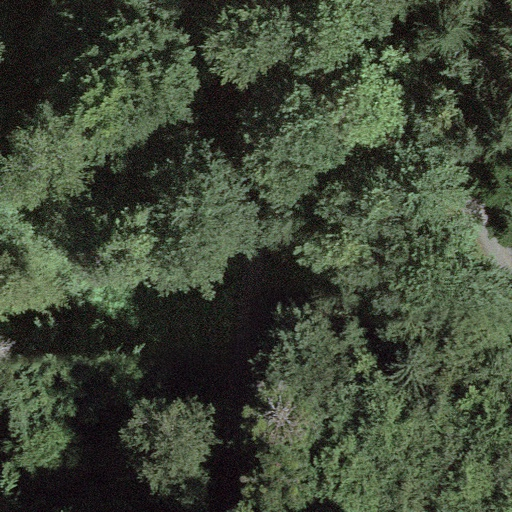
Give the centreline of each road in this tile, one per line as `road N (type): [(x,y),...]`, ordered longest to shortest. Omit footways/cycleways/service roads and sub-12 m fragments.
road 1 (track): [(234,511),(263,127),(284,0)]
road 2 (unclassified): [(375,0),(511,269)]
